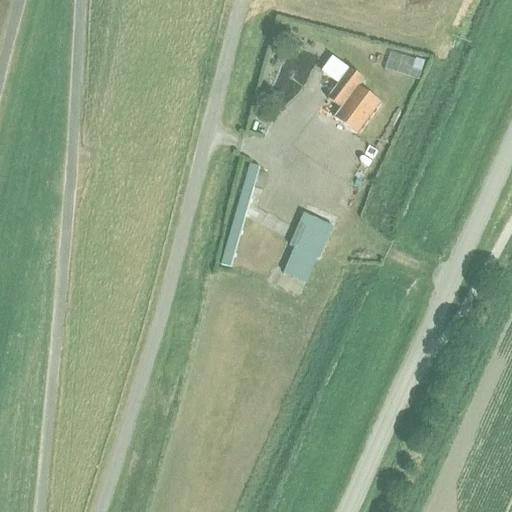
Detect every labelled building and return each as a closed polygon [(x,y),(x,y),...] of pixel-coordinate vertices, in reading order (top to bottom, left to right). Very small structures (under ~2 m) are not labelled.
[(332,59),(322,73),(327,76),(333,81),(340,86),(329,101),(342,110),(335,120),(358,137),(381,106),(359,90),(364,83),(343,68),(337,63),(332,59)] [(417,60),(414,70),(421,72),(424,63),(417,60)] [(359,140),(354,148),(370,157),(375,149),(359,140)] [(250,166),(221,266),(232,269),(260,169),(250,166)] [(290,247),(292,248),(281,273),(305,284),(316,259),(319,260),(333,228),(304,215),(290,247)]
